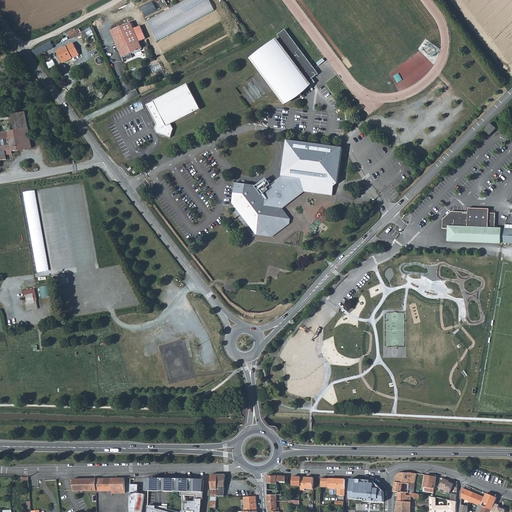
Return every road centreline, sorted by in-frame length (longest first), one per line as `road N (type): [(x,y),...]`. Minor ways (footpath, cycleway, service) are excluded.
road 1 (tertiary): [(0,21),(237,330)]
road 2 (secondary): [(258,337),(511,91)]
road 3 (residential): [(0,469),(241,462)]
road 4 (secondary): [(0,446),(237,448)]
road 5 (secondary): [(511,452),(278,448)]
road 6 (unknown): [(78,123),(127,97),(104,35),(105,5)]
road 7 (residential): [(511,495),(428,467),(384,473)]
